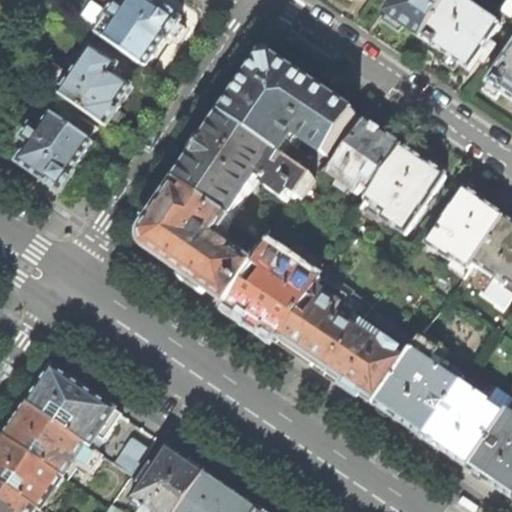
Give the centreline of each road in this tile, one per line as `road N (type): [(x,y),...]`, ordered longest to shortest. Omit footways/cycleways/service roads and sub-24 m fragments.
road 1 (secondary): [(401,511),(70,283)]
road 2 (residential): [(259,5),(70,283)]
road 3 (residential): [(511,158),(292,10),(259,5)]
road 4 (residential): [(70,283),(0,386)]
